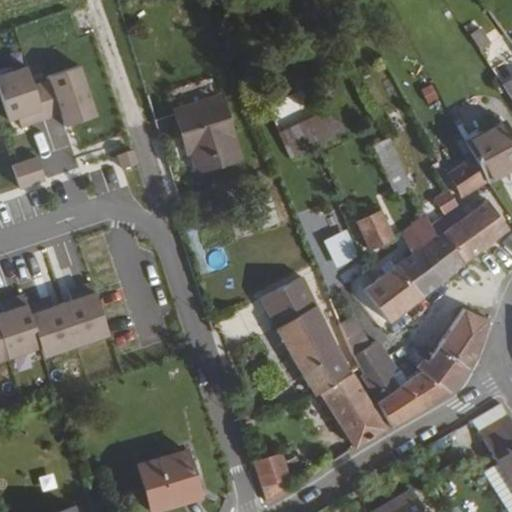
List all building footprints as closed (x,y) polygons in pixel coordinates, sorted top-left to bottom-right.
[(507,51),(490,63),(493,69),(509,59),(510,60),(511,59),(511,50),(509,45),(504,47),(507,51)] [(98,114),(80,64),(49,75),(50,79),(34,84),(27,65),(0,74),(0,91),(10,120),(19,117),(22,126),(32,123),(62,113),(66,125),(78,121),(98,114)] [(511,76),(503,82),(511,96),(511,76)] [(223,94),(178,109),(189,142),(194,141),(202,167),(242,154),(223,94)] [(288,150),(344,127),(333,105),(278,127),(288,150)] [(511,166),(511,128),(507,119),(466,139),(487,179),(511,166)] [(389,135),(372,143),(388,174),(404,166),(389,135)] [(468,156),(447,169),(460,195),(487,179),(466,139),(461,142),(468,156)] [(345,140),(322,150),(345,204),(368,194),(345,140)] [(139,163),(134,149),(120,154),(125,168),(139,163)] [(46,179),(38,157),(13,165),(21,188),(46,179)] [(388,174),(397,195),(414,187),(404,166),(388,174)] [(433,193),(443,213),(457,204),(448,185),(433,193)] [(272,192),(252,196),(261,228),(280,222),(272,192)] [(463,201),(468,210),(462,214),(441,230),(465,261),(508,227),(486,195),(477,201),(471,195),(463,201)] [(462,214),(457,204),(432,222),(437,233),(441,230),(462,214)] [(369,246),(393,236),(380,208),(358,218),(369,246)] [(411,251),(437,233),(428,214),(402,232),(411,251)] [(441,230),(437,233),(411,251),(403,257),(396,262),(423,294),(465,261),(441,230)] [(364,285),(390,319),(423,294),(396,262),(389,260),(385,264),(384,270),(364,285)] [(71,299),(61,303),(76,343),(110,331),(92,281),(76,287),(67,290),(71,299)] [(307,283),(264,306),(277,327),(317,305),(307,283)] [(0,332),(8,357),(41,345),(26,304),(23,294),(11,298),(0,301),(0,304),(2,312),(0,312),(0,332)] [(44,355),(76,343),(61,303),(52,306),(48,296),(39,299),(26,304),(41,345),(44,355)] [(339,351),(317,305),(277,327),(303,373),(339,351)] [(468,367),(477,356),(487,317),(464,305),(439,344),(468,367)] [(339,319),(346,334),(362,327),(355,313),(339,319)] [(346,334),(353,353),(370,342),(362,327),(346,334)] [(0,359),(8,357),(0,332),(0,359)] [(370,342),(353,353),(360,364),(364,371),(361,373),(375,397),(377,400),(391,423),(392,426),(448,392),(418,364),(405,376),(406,379),(398,385),(392,374),(397,371),(376,338),(370,342)] [(418,364),(448,392),(468,367),(439,344),(428,358),(423,356),(417,363),(418,364)] [(351,370),(339,351),(303,373),(309,384),(313,392),(319,391),(351,370)] [(386,427),(351,370),(319,391),(335,418),(338,416),(356,446),(386,427)] [(473,418),(511,482),(511,416),(503,400),(473,418)] [(159,511),(202,497),(186,449),(141,465),(154,511),(159,511)] [(286,478),(278,452),(256,460),(264,485),(281,480),(286,478)] [(264,485),(270,502),(285,492),(281,480),(264,485)] [(375,511),(387,511),(420,493),(416,488),(375,511)] [(431,511),(420,493),(387,511),(431,511)]
